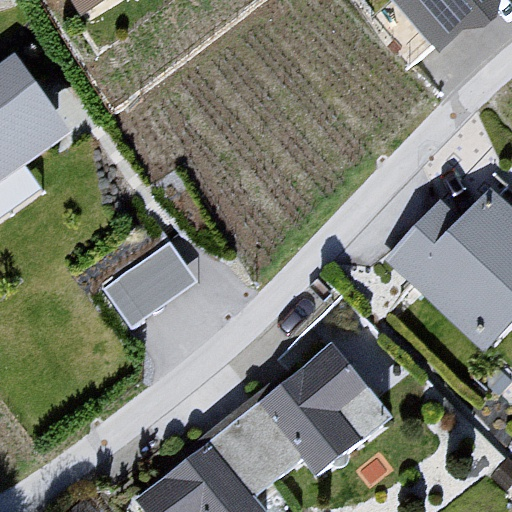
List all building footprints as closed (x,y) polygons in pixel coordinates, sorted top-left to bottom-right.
[(78,0),(86,13),(107,0),(78,0)] [(401,0),(442,46),(495,0),(401,0)] [(18,59),(0,70),(0,188),(73,139),(18,59)] [(444,205),(390,262),(488,354),(511,328),(511,213),(493,196),(465,225),(444,205)] [(134,320),(201,276),(175,235),(107,279),(134,320)] [(394,423),(337,350),(266,404),(310,460),(323,477),(394,423)] [(266,404),(210,451),(255,506),(310,460),(266,404)] [(258,511),(255,506),(210,451),(140,506),(144,511),(258,511)]
